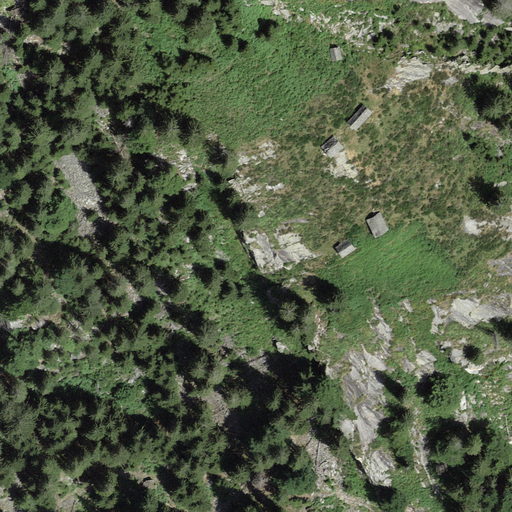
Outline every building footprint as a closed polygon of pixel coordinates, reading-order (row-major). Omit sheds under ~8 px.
[(339,46),(329,48),(332,61),(342,59),(339,46)] [(364,103),(347,120),(356,129),(373,112),(364,103)] [(344,146),(334,134),(320,146),(330,158),(344,146)] [(380,212),(366,220),(375,237),(390,229),(380,212)] [(348,238),(335,247),(342,257),(356,247),(348,238)]
